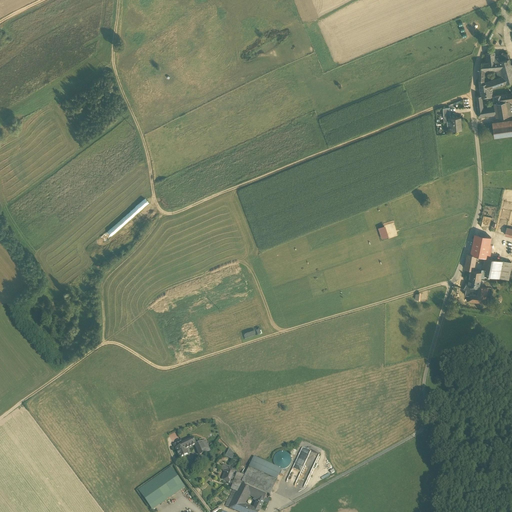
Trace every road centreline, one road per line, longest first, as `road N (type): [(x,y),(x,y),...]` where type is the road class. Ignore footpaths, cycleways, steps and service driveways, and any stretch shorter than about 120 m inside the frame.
road 1 (residential): [(275,511),(417,433),(426,420),(425,372),(480,202),(474,76),(507,0)]
road 2 (track): [(118,0),(112,68),(162,215),(472,93)]
road 3 (track): [(0,418),(102,344),(168,368),(451,285)]
road 4 (track): [(102,344),(99,286),(162,215)]
